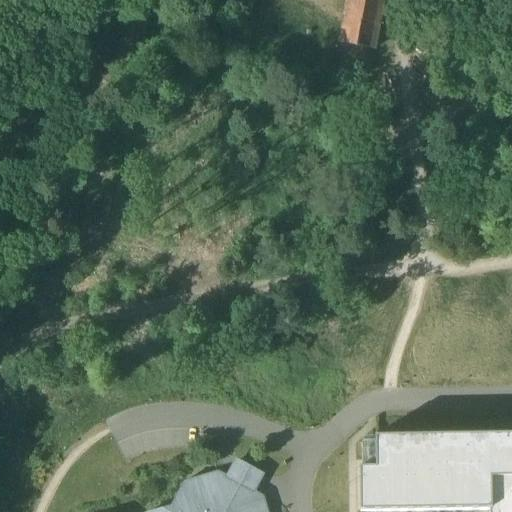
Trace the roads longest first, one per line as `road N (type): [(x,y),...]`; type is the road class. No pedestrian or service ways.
road 1 (track): [(423,265),(252,289),(51,334),(0,376)]
road 2 (track): [(383,403),(423,265),(402,0)]
